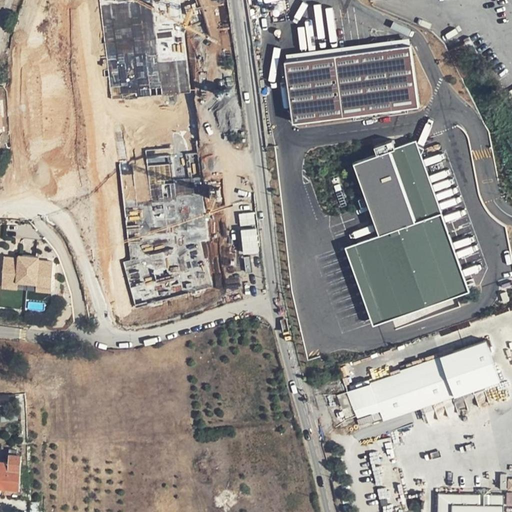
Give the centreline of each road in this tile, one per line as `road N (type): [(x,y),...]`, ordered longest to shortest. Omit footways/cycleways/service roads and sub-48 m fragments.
road 1 (secondary): [(237,0),(277,302)]
road 2 (residential): [(277,302),(121,342),(0,333)]
road 3 (unknown): [(259,157),(128,159),(118,137),(82,121),(85,79)]
road 4 (secondary): [(277,302),(330,511)]
